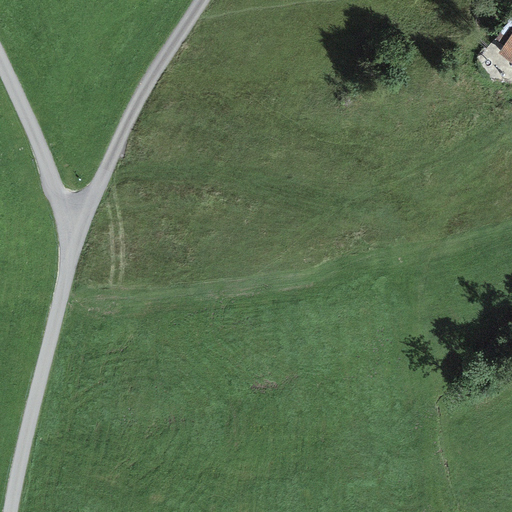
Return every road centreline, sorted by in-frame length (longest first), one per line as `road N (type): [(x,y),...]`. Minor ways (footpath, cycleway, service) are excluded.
road 1 (track): [(11,511),(78,229)]
road 2 (track): [(78,229),(149,85),(202,0)]
